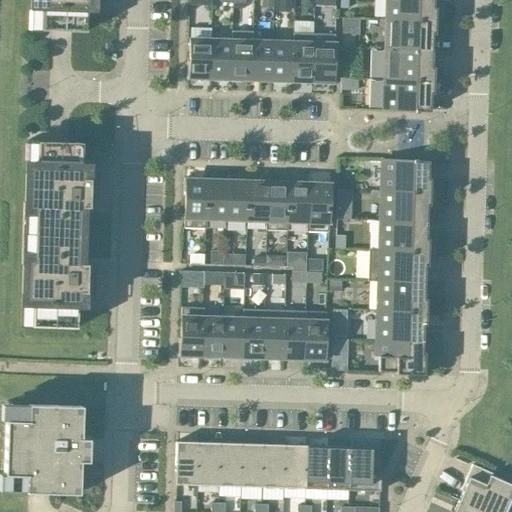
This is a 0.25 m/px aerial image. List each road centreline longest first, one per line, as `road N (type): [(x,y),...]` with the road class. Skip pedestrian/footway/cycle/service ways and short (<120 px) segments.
road 1 (residential): [(479,0),(467,365),(453,400)]
road 2 (residential): [(453,400),(125,390)]
road 3 (residential): [(125,390),(137,120)]
road 4 (residential): [(137,120),(347,130)]
road 5 (residential): [(125,390),(124,511)]
road 6 (residential): [(137,120),(139,0)]
road 7 (residential): [(408,511),(453,400)]
